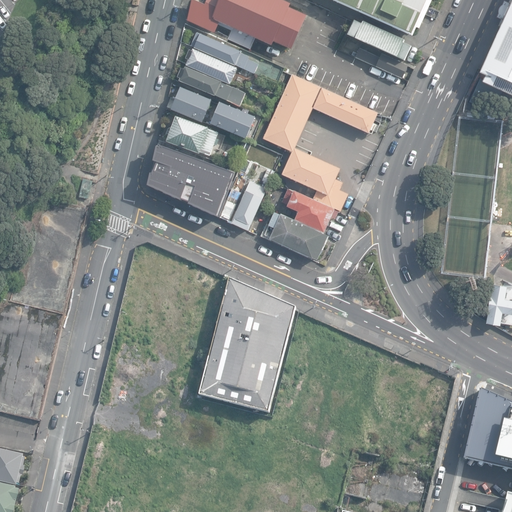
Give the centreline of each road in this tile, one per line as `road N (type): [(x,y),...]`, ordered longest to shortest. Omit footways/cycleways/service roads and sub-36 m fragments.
road 1 (tertiary): [(121,201),(46,511)]
road 2 (trunk): [(391,224),(402,168),(476,0)]
road 3 (unclassified): [(475,356),(450,353),(281,274)]
road 4 (tertiary): [(166,0),(121,201)]
road 5 (unclassified): [(281,274),(121,201)]
road 6 (trunk): [(475,356),(448,338),(403,284),(391,224)]
road 7 (unclassified): [(475,356),(438,511)]
road 8 (unclassified): [(281,274),(335,276),(391,224)]
